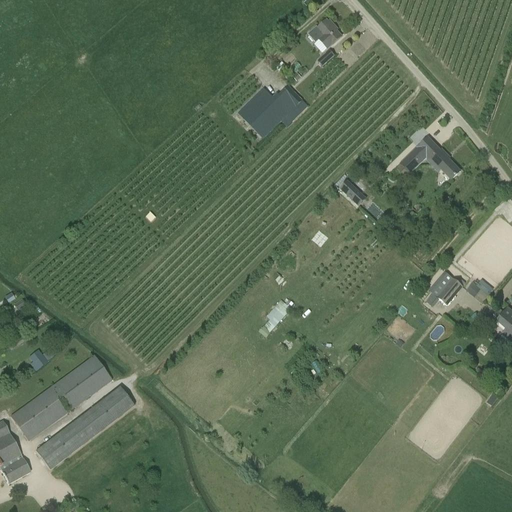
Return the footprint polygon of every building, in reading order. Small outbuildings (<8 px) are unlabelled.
[(316,45),(319,42),(327,51),(342,38),(335,30),(336,29),(329,21),(327,23),(326,22),(317,30),(316,28),(308,36),(316,45)] [(329,51),(317,63),(323,68),(335,57),(329,51)] [(288,120),(282,125),(286,130),(308,108),(302,102),(303,101),(288,87),(278,97),(277,95),(273,99),(263,89),(237,115),(263,141),(284,120),(284,121),(287,118),(288,120)] [(419,147),(418,147),(399,165),(400,166),(397,170),(404,178),(408,175),(409,176),(428,158),(429,159),(451,182),(460,173),(447,159),(448,158),(442,151),(440,152),(439,150),(428,139),(419,147)] [(361,195),(346,182),(338,191),(353,204),(361,195)] [(432,310),(439,302),(447,308),(463,289),(453,280),(437,299),(432,296),(425,304),(432,310)] [(314,283),(310,293),(318,297),(322,287),(314,283)] [(466,293),(474,300),(481,292),(472,284),(466,293)] [(483,305),(488,298),(481,293),(476,299),(483,305)] [(281,301),(267,318),(270,321),(264,329),(270,334),(291,310),(290,310),(286,306),(281,301)] [(496,324),(506,331),(502,336),(511,344),(511,343),(511,313),(508,310),(501,318),(497,314),(490,322),(495,326),(496,324)] [(30,358),(39,370),(47,364),(38,352),(30,358)] [(112,382),(93,357),(10,418),(28,443),(112,382)] [(119,388),(33,454),(48,474),(134,408),(119,388)] [(0,471),(8,487),(30,474),(2,423),(0,424),(0,471)]
